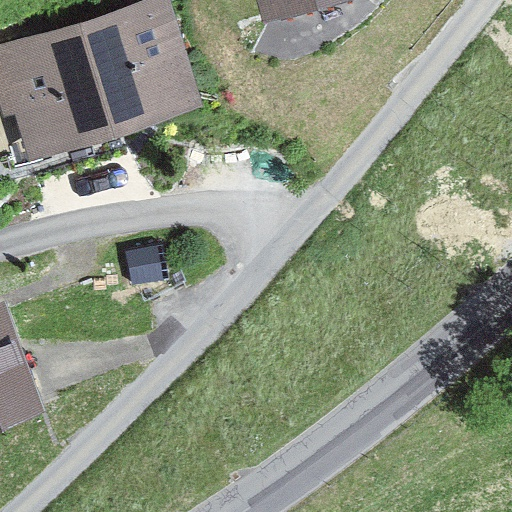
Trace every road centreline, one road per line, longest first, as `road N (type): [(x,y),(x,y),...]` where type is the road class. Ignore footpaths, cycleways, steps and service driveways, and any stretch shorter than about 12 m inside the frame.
road 1 (residential): [(34,511),(292,242)]
road 2 (unclassified): [(256,511),(511,320)]
road 3 (unclassified): [(292,242),(485,0)]
road 4 (residential): [(292,242),(268,221),(179,203),(0,253)]
